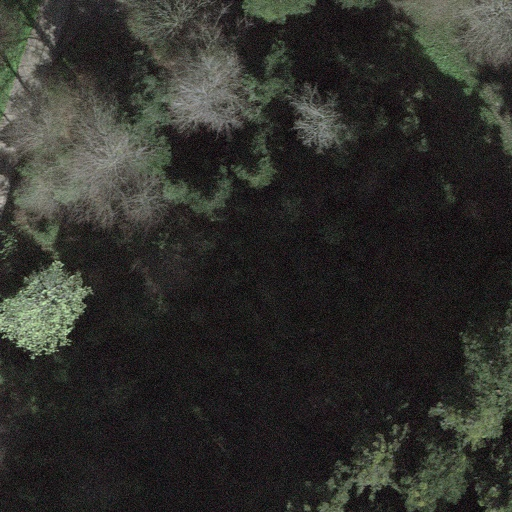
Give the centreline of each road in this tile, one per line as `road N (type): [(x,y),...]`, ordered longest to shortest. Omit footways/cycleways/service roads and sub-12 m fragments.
road 1 (track): [(320,0),(481,55),(511,118)]
road 2 (track): [(60,0),(0,207)]
